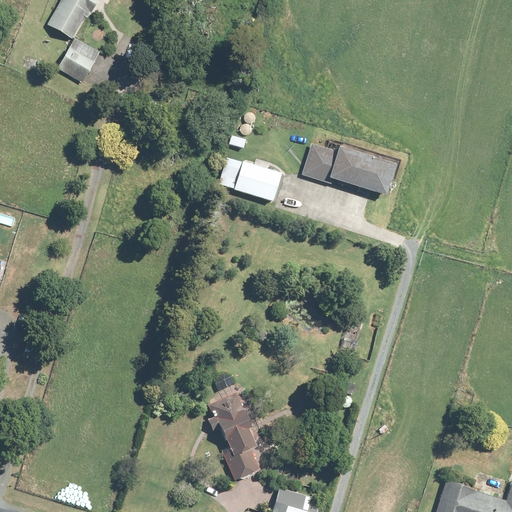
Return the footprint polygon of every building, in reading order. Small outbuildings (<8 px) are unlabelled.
[(84,16),(93,0),(59,0),(45,27),(67,40),(81,14),(84,16)] [(96,52),(73,39),(56,70),(79,83),(96,52)] [(226,146),(240,150),(243,141),(228,137),(226,146)] [(328,182),(379,199),(389,169),(332,150),(331,154),(309,146),(299,177),(327,186),(328,182)] [(214,187),(269,204),(278,176),(223,159),(214,187)] [(346,374),(359,375),(360,365),(347,364),(346,374)] [(250,429),(233,392),(204,405),(209,416),(202,419),(207,430),(210,428),(219,448),(218,449),(233,482),(258,471),(247,447),(252,445),(245,431),(250,429)] [(387,410),(375,406),(371,418),(383,422),(387,410)] [(511,511),(511,480),(508,479),(502,500),(467,490),(468,488),(443,480),(432,511),(511,511)] [(274,487),(267,511),(314,511),(316,509),(307,507),(309,497),(274,487)]
